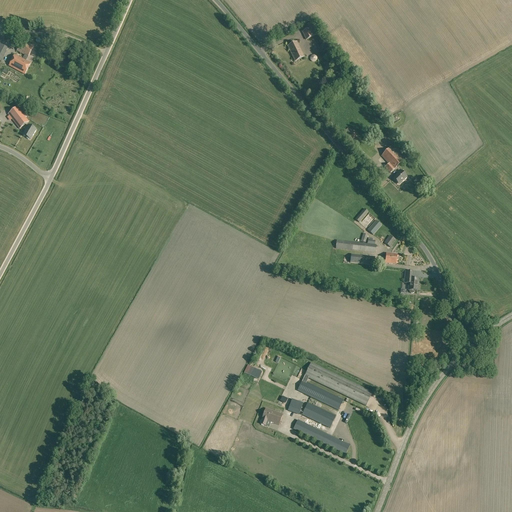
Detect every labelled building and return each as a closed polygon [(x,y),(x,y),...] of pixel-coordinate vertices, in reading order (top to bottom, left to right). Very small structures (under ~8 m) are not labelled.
[(310,28),(302,32),(306,40),(319,34),(313,22),(308,24),(310,28)] [(28,57),(34,47),(22,41),(17,51),(25,55),(23,59),(15,55),(9,66),(24,74),(31,63),(25,61),(28,57)] [(295,61),(303,57),(297,42),(288,46),(295,61)] [(19,129),(29,122),(17,107),(8,114),(19,129)] [(30,139),(36,129),(29,125),(23,135),(30,139)] [(352,146),(359,140),(350,129),(342,135),(352,146)] [(381,156),(388,164),(384,168),(390,173),(394,169),(406,158),(393,144),(381,156)] [(367,166),(372,161),(361,150),(356,156),(367,166)] [(400,183),(406,177),(400,170),(393,178),(396,181),(397,180),(400,183)] [(359,222),(368,212),(364,209),(355,219),(359,222)] [(373,235),(382,226),(376,220),(367,230),(373,235)] [(390,248),(396,240),(389,235),(384,243),(390,248)] [(368,240),(367,244),(337,240),(336,248),(375,253),(376,245),(375,245),(375,241),(368,240)] [(396,264),(397,254),(386,253),(385,263),(396,264)] [(350,263),(362,264),(362,265),(374,266),(375,257),(351,254),(350,263)] [(417,291),(418,286),(418,279),(413,279),(413,272),(406,271),(404,283),(409,283),(408,290),(409,290),(409,291),(410,293),(411,293),(412,293),(413,293),(414,292),(414,291),(417,291)] [(311,363),(305,376),(302,381),(298,391),(338,410),(343,400),(306,383),(308,378),(366,406),(372,393),(311,363)] [(247,381),(254,368),(248,365),(241,378),(247,381)] [(299,414),(302,405),(291,401),(288,410),(299,414)] [(335,416),(308,403),(302,415),(330,428),(335,416)] [(279,425),(283,414),(266,408),(262,419),(260,424),(265,425),(267,420),(279,425)] [(350,445),(297,420),(293,429),(346,454),(350,445)]
